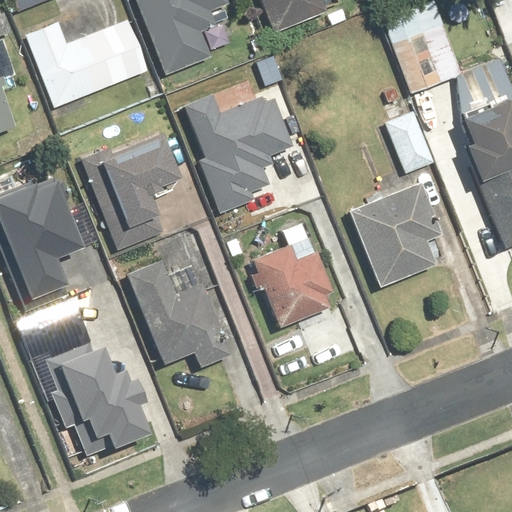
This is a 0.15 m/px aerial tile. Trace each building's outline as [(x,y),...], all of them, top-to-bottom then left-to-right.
[(12,0),(15,9),(38,0),(12,0)] [(135,0),(164,74),(211,56),(201,29),(214,23),(209,11),(228,3),(226,0),(135,0)] [(258,0),(272,33),(306,19),(304,14),(331,3),(329,0),(258,0)] [(434,0),(426,0),(382,15),(408,92),(460,75),(434,0)] [(3,96),(20,91),(1,35),(11,32),(4,11),(0,12),(0,127),(12,123),(3,96)] [(57,21),(24,35),(54,106),(146,68),(125,18),(66,42),(57,21)] [(275,56),(252,66),(261,85),(284,74),(275,56)] [(211,95),(184,107),(204,155),(196,158),(219,212),(272,190),(265,174),(281,168),(276,157),(294,150),(268,88),(217,109),(211,95)] [(511,106),(509,97),(461,115),(470,139),(465,141),(504,244),(511,240),(511,106)] [(413,107),(383,118),(402,170),(432,159),(413,107)] [(105,146),(78,157),(115,247),(161,228),(146,190),(180,177),(161,130),(107,152),(105,146)] [(35,185),(32,179),(16,185),(10,171),(0,175),(0,226),(28,294),(65,279),(55,256),(81,246),(59,195),(64,193),(57,176),(35,185)] [(420,181),(348,208),(377,286),(442,262),(432,236),(440,234),(420,181)] [(310,245),(301,220),(283,227),(289,243),(251,258),(255,268),(250,270),(256,287),(260,285),(275,324),(329,304),(326,296),(333,293),(314,243),(310,245)] [(157,256),(125,270),(165,362),(191,351),(197,365),(234,350),(212,297),(206,300),(199,284),(174,295),(157,256)] [(102,341),(56,358),(79,417),(85,414),(92,434),(105,429),(111,446),(149,431),(137,400),(143,397),(130,362),(112,368),(102,341)]
